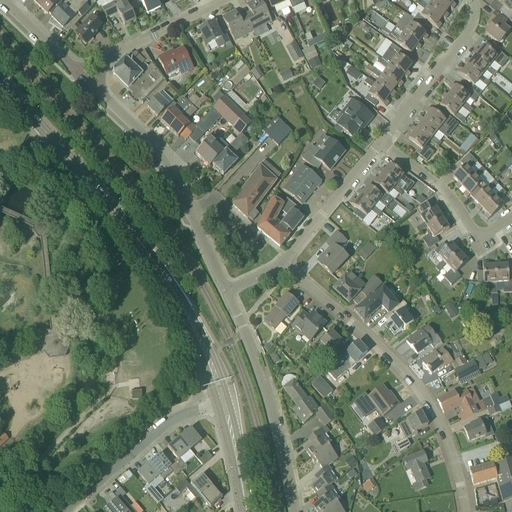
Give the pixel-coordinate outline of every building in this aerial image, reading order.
[(41,8),(48,0),(34,0),(33,1),(41,8)] [(48,0),(41,8),(48,15),(60,3),(58,2),(59,0),(48,0)] [(94,1),(93,0),(69,0),(51,19),(63,30),(67,26),(71,30),(96,4),(94,1)] [(124,0),(97,0),(94,1),(96,4),(99,8),(101,7),(106,18),(118,13),(124,26),(135,21),(126,1),(124,0)] [(140,0),(147,15),(160,9),(155,0),(140,0)] [(252,17),(247,20),(253,32),(264,26),(261,19),(267,15),(259,0),(257,0),(247,6),(252,17)] [(266,0),(270,9),(288,1),(287,0),(266,0)] [(287,0),(288,1),(292,10),(304,4),(301,0),(287,0)] [(438,0),(430,0),(432,1),(428,7),(442,17),(442,18),(445,20),(447,18),(446,17),(447,15),(446,13),(449,8),(450,8),(438,0)] [(452,10),(454,8),(453,7),(455,5),(452,4),(455,0),(438,0),(450,8),(449,8),(452,10)] [(498,12),(509,21),(511,23),(511,0),(494,0),(503,7),(498,12)] [(375,6),(379,11),(385,5),(381,1),(375,6)] [(420,1),(417,5),(418,6),(410,17),(414,20),(424,27),(428,22),(438,29),(440,27),(439,27),(440,25),(438,23),(442,18),(442,17),(428,7),(420,1)] [(253,32),(247,20),(241,23),(235,12),(223,18),(231,34),(238,31),(241,38),(253,32)] [(372,25),(377,14),(372,12),(367,22),(372,25)] [(485,34),(499,44),(509,32),(503,27),(507,22),(496,13),(487,24),(491,27),(485,34)] [(92,36),(101,26),(92,17),(75,34),(86,45),(93,37),(92,36)] [(406,30),(398,24),(395,28),(403,34),(418,45),(422,39),(424,41),(425,39),(426,39),(428,37),(420,32),(424,27),(414,20),(406,30)] [(223,28),(217,31),(213,23),(200,30),(208,46),(215,42),(219,48),(230,43),(223,28)] [(371,29),(366,26),(362,31),(367,34),(371,29)] [(403,34),(395,28),(391,34),(388,38),(410,55),(415,49),(416,51),(418,48),(419,49),(421,47),(418,45),(403,34)] [(319,44),(316,39),(312,40),(310,35),(305,37),(310,48),(319,44)] [(345,40),(342,45),(349,50),(352,45),(345,40)] [(303,58),(295,43),(286,48),(294,63),(303,58)] [(407,76),(409,74),(407,72),(411,66),(398,57),(402,52),(392,45),(385,54),(381,59),(389,65),(389,66),(404,76),(407,79),(408,77),(407,76)] [(303,52),(307,62),(317,57),(313,47),(303,52)] [(495,73),(489,68),(494,63),(500,67),(501,68),(508,60),(498,52),(495,56),(482,47),(478,52),(476,51),(474,53),(473,52),(472,54),(475,56),(495,73)] [(192,69),(187,59),(183,50),(170,56),(169,54),(158,60),(166,76),(179,69),(182,75),(192,69)] [(152,64),(147,56),(144,52),(138,56),(136,54),(125,59),(113,71),(113,76),(132,94),(129,98),(134,104),(138,100),(142,104),(164,81),(151,65),(152,64)] [(497,74),(495,73),(475,56),(470,62),(468,60),(467,62),(466,61),(464,63),(467,66),(481,77),(486,71),(494,78),(497,74)] [(317,57),(307,62),(311,70),(322,65),(317,57)] [(400,82),(404,76),(389,66),(389,65),(381,59),(378,64),(386,70),(382,75),(397,86),(400,88),(401,86),(400,86),(402,83),(400,82)] [(222,60),(216,66),(220,69),(225,64),(222,60)] [(206,75),(212,69),(208,64),(202,70),(206,75)] [(374,69),(368,65),(365,70),(371,73),(374,69)] [(472,85),(468,90),(478,98),(482,93),(474,86),(478,81),(486,87),(489,83),(481,77),(467,66),(463,71),(461,69),(459,71),(458,71),(457,73),(472,85)] [(264,77),(257,68),(251,72),(257,81),(264,77)] [(345,74),(350,77),(355,71),(350,68),(345,74)] [(393,98),(394,96),(393,95),(395,93),(393,91),(397,86),(382,75),(374,69),(371,73),(379,79),(375,85),(390,96),(393,98)] [(283,82),(294,79),(291,70),(280,73),(283,82)] [(313,84),(320,90),(325,83),(318,78),(313,84)] [(386,101),(390,96),(375,85),(367,79),(364,83),(372,89),(368,95),(364,100),(375,107),(378,102),(385,108),(387,106),(386,105),(388,103),(386,101)] [(156,90),(160,94),(162,92),(169,86),(164,81),(163,82),(156,90)] [(472,110),(469,108),(464,104),(469,98),(474,102),(478,98),(468,90),(464,95),(452,85),(450,87),(451,88),(449,90),(451,91),(447,96),(447,97),(461,108),(469,114),(472,110)] [(169,130),(187,112),(192,107),(193,107),(204,96),(200,92),(189,104),(188,103),(183,98),(176,105),(161,121),(169,130)] [(457,113),(461,108),(447,97),(447,96),(444,94),(443,96),(444,97),(442,99),(444,101),(440,106),(462,124),(465,120),(457,113)] [(192,107),(187,112),(169,130),(178,138),(180,136),(185,141),(190,137),(197,129),(195,128),(191,124),(189,126),(186,123),(197,111),(196,111),(207,99),(204,96),(193,107),(192,107)] [(158,117),(168,107),(158,97),(147,107),(158,117)] [(225,98),(213,110),(220,117),(232,129),(233,128),(234,128),(245,117),(238,111),(240,108),(235,102),(232,105),(225,98)] [(343,117),(336,125),(352,138),(362,126),(365,128),(373,118),(351,101),(340,115),(343,117)] [(427,115),(423,120),(437,132),(445,138),(448,134),(441,128),(449,117),(439,109),(435,114),(428,109),(426,111),(427,111),(425,113),(427,115)] [(220,117),(213,110),(195,128),(197,129),(190,137),(196,143),(220,117)] [(232,129),(240,136),(241,135),(252,124),(245,117),(234,128),(233,128),(232,129)] [(268,137),(281,123),(276,118),(262,132),(268,137)] [(420,125),(416,130),(430,141),(438,148),(441,144),(433,137),(437,132),(423,120),(420,118),(419,120),(420,121),(418,123),(420,125)] [(281,123),(268,137),(278,146),(291,132),(281,123)] [(326,133),(330,129),(325,125),(321,130),(326,133)] [(416,130),(413,127),(411,129),(412,130),(410,132),(413,134),(408,139),(420,149),(416,154),(426,162),(433,153),(425,147),(430,141),(416,130)] [(195,155),(201,161),(216,146),(221,141),(213,134),(203,144),(204,145),(195,155)] [(248,141),(241,135),(240,136),(228,148),(212,166),(215,169),(215,170),(219,173),(220,173),(223,176),(237,162),(232,157),(248,141)] [(465,142),(471,147),(476,140),(474,138),(471,135),(465,142)] [(493,135),(488,139),(493,144),(497,140),(493,135)] [(314,170),(319,163),(330,172),(345,153),(343,152),(343,150),(340,147),(338,147),(324,136),(314,148),(311,146),(301,159),(314,170)] [(209,168),(212,166),(228,148),(224,144),(221,141),(216,146),(201,161),(209,168)] [(469,154),(460,163),(464,168),(453,178),(458,183),(455,185),(457,187),(457,188),(458,190),(461,187),(474,175),(469,170),(477,163),(469,154)] [(248,218),(248,219),(254,211),(281,175),(264,161),(232,205),(247,220),(248,218)] [(27,172),(36,177),(40,179),(43,173),(45,170),(32,163),(27,172)] [(378,173),(381,175),(395,186),(396,186),(400,181),(408,187),(411,183),(389,165),(384,171),(382,169),(381,171),(380,171),(378,173)] [(321,182),(302,167),(283,190),(302,205),(321,182)] [(473,193),(477,197),(487,188),(486,188),(482,184),(483,184),(478,179),(485,172),(481,168),(474,175),(461,187),(466,192),(464,194),(465,196),(465,197),(467,199),(473,193)] [(487,187),(494,180),(486,171),(479,178),(487,187)] [(381,175),(377,180),(375,179),(373,181),(372,180),(371,182),(383,192),(388,196),(392,190),(400,196),(403,192),(396,186),(395,186),(381,175)] [(495,197),(490,192),(498,185),(494,181),(486,188),(487,188),(477,197),(473,200),(478,206),(476,208),(478,209),(477,210),(479,212),(482,210),(482,209),(495,197)] [(374,208),(374,207),(378,202),(386,208),(393,200),(388,196),(383,192),(380,196),(367,187),(363,192),(361,191),(359,193),(358,192),(357,194),(359,197),(360,196),(374,208)] [(502,190),(495,197),(482,209),(482,210),(486,214),(484,216),(486,218),(485,219),(487,221),(503,206),(498,201),(506,194),(502,190)] [(382,214),(374,207),(374,208),(360,196),(359,197),(355,202),(353,200),(352,202),(351,201),(349,204),(356,209),(352,214),(362,222),(371,211),(379,218),(382,214)] [(415,202),(419,205),(425,201),(420,196),(415,202)] [(303,219),(297,214),(300,211),(302,213),(302,212),(287,200),(284,204),(283,203),(281,205),(272,200),(262,218),(257,229),(280,248),(289,237),(288,236),(291,232),(292,233),(303,219)] [(391,210),(401,217),(406,209),(396,203),(391,210)] [(442,219),(438,213),(441,211),(439,209),(440,209),(439,206),(436,208),(435,208),(431,211),(428,206),(417,213),(421,218),(420,218),(424,224),(416,230),(419,234),(427,228),(442,219)] [(254,211),(248,219),(253,222),(258,214),(254,211)] [(445,217),(442,219),(427,228),(431,234),(422,240),(428,249),(439,243),(436,237),(449,229),(445,223),(447,222),(446,219),(447,219),(445,217)] [(335,248),(343,239),(336,233),(326,244),(331,248),(318,263),(331,275),(347,259),(335,248)] [(459,253),(455,248),(457,246),(455,245),(456,244),(454,242),(447,248),(443,243),(434,252),(438,256),(443,262),(435,269),(439,272),(446,266),(446,265),(459,253)] [(360,258),(371,245),(369,243),(356,255),(360,258)] [(371,245),(360,258),(364,262),(371,254),(376,249),(371,245)] [(446,265),(446,266),(451,271),(443,277),(451,286),(460,277),(456,273),(468,262),(463,257),(465,255),(463,253),(464,253),(462,251),(459,253),(446,265)] [(495,262),(495,266),(496,284),(503,284),(504,294),(511,293),(511,280),(508,281),(507,265),(500,266),(500,263),(497,263),(497,262),(495,262)] [(495,266),(488,267),(488,264),(485,264),(485,263),(482,263),(483,272),(477,272),(477,285),(484,285),(491,284),(492,294),(497,294),(496,284),(495,266)] [(348,305),(359,293),(366,299),(382,284),(374,277),(365,286),(350,272),(333,290),(348,305)] [(388,315),(392,311),(398,306),(383,287),(354,311),(364,323),(382,307),(388,315)] [(298,305),(286,294),(275,308),(264,321),(274,329),(286,317),(287,318),(298,305)] [(474,310),(465,301),(459,307),(468,316),(474,310)] [(398,306),(392,311),(396,315),(387,323),(387,324),(384,325),(389,331),(390,330),(394,336),(404,328),(405,329),(413,323),(405,313),(409,310),(406,306),(404,302),(403,303),(403,302),(398,306)] [(448,314),(455,308),(451,303),(444,309),(448,314)] [(435,316),(441,313),(438,309),(436,306),(431,309),(435,316)] [(292,326),(310,342),(326,324),(313,313),(308,319),(303,314),(292,326)] [(472,320),(477,324),(481,319),(475,315),(472,320)] [(420,331),(406,342),(417,355),(431,345),(428,342),(434,337),(427,328),(421,332),(420,331)] [(321,353),(322,351),(327,355),(341,342),(331,332),(315,347),(321,353)] [(345,354),(326,371),(326,372),(335,382),(367,353),(358,343),(345,354)] [(272,348),(268,344),(263,348),(267,352),(272,348)] [(446,344),(439,348),(433,351),(435,354),(422,364),(431,375),(437,370),(438,371),(443,367),(445,369),(450,364),(454,371),(467,364),(461,353),(456,355),(449,347),(446,344)] [(326,371),(345,354),(340,349),(326,361),(327,362),(322,366),(326,371)] [(275,364),(280,361),(275,354),(270,357),(275,364)] [(459,381),(486,367),(485,366),(481,357),(467,364),(454,371),(459,381)] [(320,377),(311,385),(324,400),(333,392),(320,377)] [(303,424),(315,415),(324,428),(335,420),(325,407),(319,412),(309,399),(307,400),(293,381),(283,389),(298,408),(294,411),(303,424)] [(367,399),(381,418),(398,405),(393,398),(391,399),(383,387),(367,399)] [(132,390),(133,400),(142,399),(141,389),(132,390)] [(476,415),(487,410),(489,410),(484,400),(479,402),(473,389),(467,392),(467,391),(456,396),(454,392),(437,400),(443,414),(459,406),(463,414),(458,416),(461,422),(476,415)] [(499,399),(502,405),(509,402),(506,396),(499,399)] [(498,406),(489,410),(487,410),(490,417),(501,412),(498,406)] [(398,426),(401,431),(405,439),(395,445),(400,453),(410,446),(407,440),(418,434),(416,432),(427,426),(421,414),(398,426)] [(367,427),(368,429),(365,431),(371,440),(386,429),(378,418),(367,427)] [(493,435),(489,425),(486,418),(472,424),(473,426),(464,430),(469,443),(485,436),(486,439),(493,435)] [(326,427),(322,430),(321,430),(309,440),(312,445),(305,450),(311,459),(328,446),(332,443),(326,435),(329,432),(326,427)] [(180,439),(190,451),(201,441),(193,431),(188,436),(186,434),(180,439)] [(3,433),(0,435),(0,447),(9,440),(3,433)] [(180,459),(190,451),(180,439),(173,444),(175,446),(170,451),(177,459),(173,462),(181,471),(187,467),(180,459)] [(323,471),(328,467),(338,460),(328,446),(311,459),(314,463),(316,461),(323,471)] [(207,453),(198,460),(203,466),(212,458),(207,453)] [(411,469),(416,483),(412,485),(415,492),(427,487),(425,481),(429,479),(423,464),(427,462),(423,453),(403,461),(407,471),(411,469)] [(181,471),(173,462),(170,465),(163,457),(158,461),(156,459),(149,464),(160,476),(169,468),(173,472),(176,476),(181,471)] [(352,457),(345,462),(350,469),(357,464),(352,457)] [(511,501),(511,460),(470,472),(474,486),(498,479),(505,503),(511,501)] [(163,500),(157,492),(154,489),(163,481),(160,476),(149,464),(144,469),(143,469),(137,473),(147,485),(143,488),(158,504),(163,500)] [(314,477),(315,477),(318,482),(310,487),(317,496),(319,495),(330,486),(334,483),(333,483),(337,479),(328,467),(323,471),(314,477)] [(129,480),(132,476),(128,471),(124,475),(129,480)] [(200,497),(212,487),(202,475),(190,485),(189,486),(185,481),(175,490),(178,493),(179,494),(186,489),(196,500),(200,497)] [(377,485),(372,478),(362,486),(367,493),(377,485)] [(44,488),(50,483),(48,480),(42,485),(44,488)] [(330,486),(319,495),(317,496),(320,501),(313,506),(317,511),(322,511),(335,502),(340,498),(334,490),(333,490),(330,486)] [(200,497),(210,509),(222,498),(212,487),(200,497)] [(124,511),(126,511),(130,507),(122,498),(126,495),(121,489),(113,496),(112,494),(106,499),(111,504),(106,508),(110,511),(124,511)] [(342,511),(335,502),(322,511),(342,511)]
